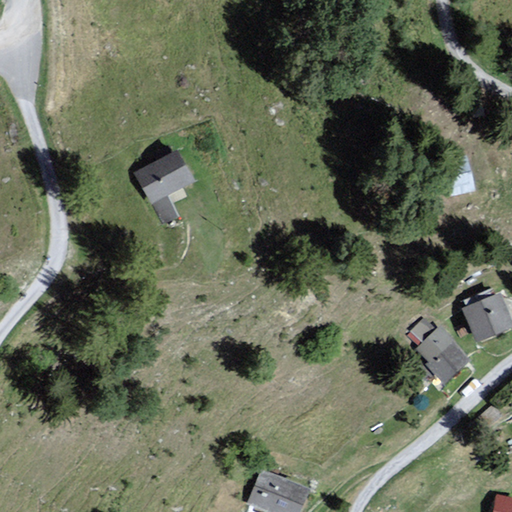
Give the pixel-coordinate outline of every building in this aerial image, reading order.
[(189,189),(173,154),(127,175),(143,209),(189,189)] [(498,295),(457,310),(469,343),(511,328),(498,295)] [(422,309),(410,328),(423,337),(435,319),(422,309)] [(464,362),(439,328),(411,348),(437,382),(464,362)] [(300,511),(308,493),(257,473),(244,505),(262,511),(300,511)] [(511,511),(511,502),(493,500),(490,511),(511,511)]
